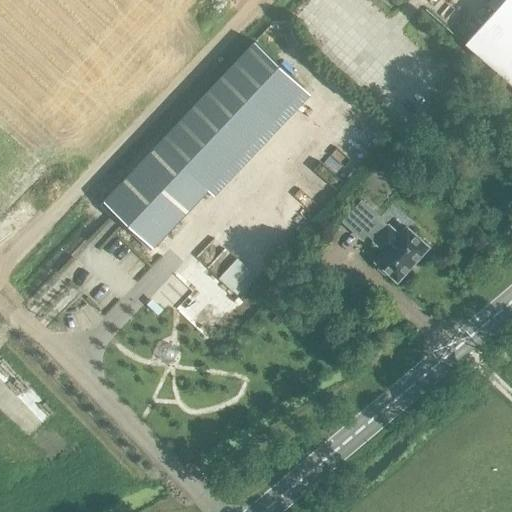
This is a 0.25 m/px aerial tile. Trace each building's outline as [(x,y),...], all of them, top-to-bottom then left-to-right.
[(511,0),(507,0),(470,43),(511,80),(511,0)] [(105,202),(107,204),(154,248),(223,175),(174,129),(108,199),(105,202)] [(398,282),(430,248),(407,227),(400,235),(390,226),(389,225),(388,226),(380,219),(381,218),(363,201),(344,221),(363,238),(368,233),(375,240),(374,241),(386,251),(377,260),(376,261),(377,263),(377,262),(379,263),(379,269),(385,274),(390,274),(397,280),(397,281),(398,282)] [(218,273),(238,254),(229,245),(209,265),(218,273)] [(234,287),(253,266),(239,254),(220,275),(234,287)]
